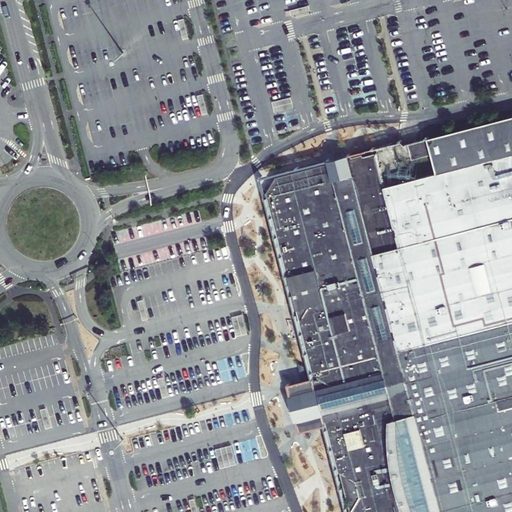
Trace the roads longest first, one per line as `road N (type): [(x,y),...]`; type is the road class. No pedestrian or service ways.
road 1 (unclassified): [(203,177),(256,164),(351,122),(432,119),(511,103)]
road 2 (unclassified): [(67,182),(10,16)]
road 3 (unclassified): [(10,16),(38,137),(25,179)]
